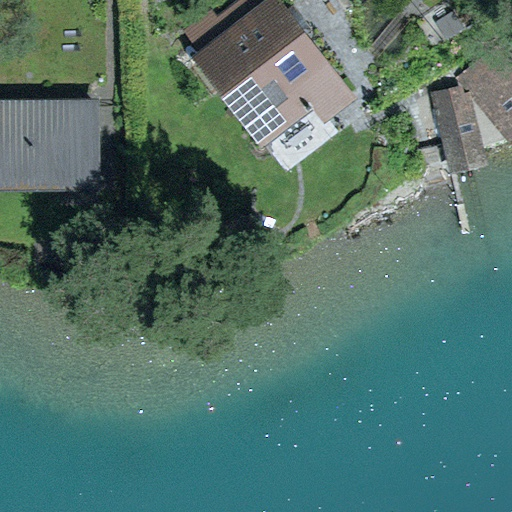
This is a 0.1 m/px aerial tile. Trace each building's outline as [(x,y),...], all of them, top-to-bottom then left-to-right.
[(198,46),(192,51),(261,140),(313,101),(326,118),(358,94),(284,0),(236,0),(218,15),(212,6),(184,28),(198,46)] [(511,27),(498,40),(511,56),(511,27)] [(511,56),(498,40),(452,73),(468,91),(506,136),(508,139),(511,135),(511,56)] [(447,153),(481,145),(480,139),(468,91),(452,73),(424,80),(441,154),(447,153)] [(99,93),(0,93),(0,187),(100,187),(99,93)]
